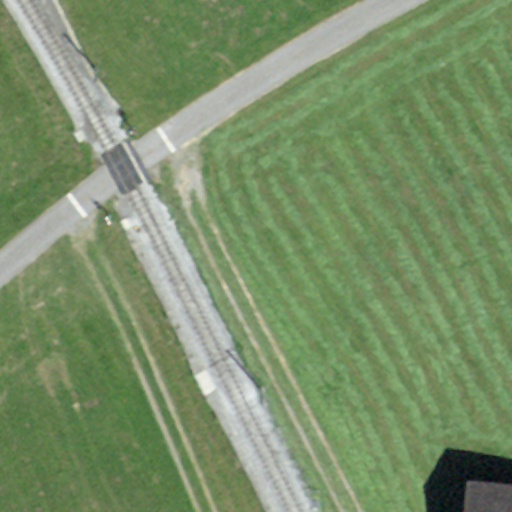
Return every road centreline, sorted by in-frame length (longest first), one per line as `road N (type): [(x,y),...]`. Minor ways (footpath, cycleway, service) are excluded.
road 1 (unclassified): [(401,0),(146,153),(0,270)]
road 2 (track): [(350,511),(221,263),(173,135)]
